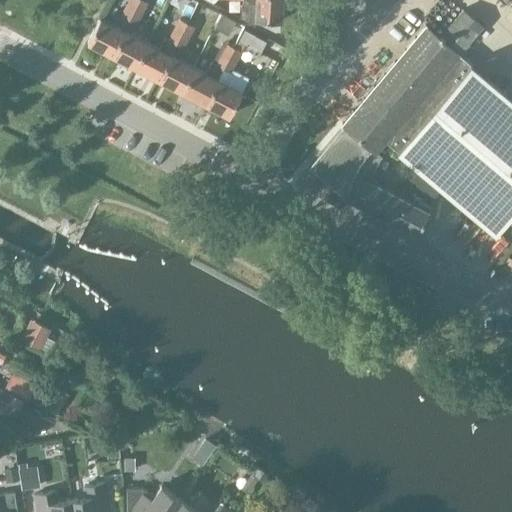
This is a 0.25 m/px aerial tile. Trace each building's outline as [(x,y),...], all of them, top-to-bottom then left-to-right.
[(140,12),(146,1),(143,0),(128,0),(126,5),(140,12)] [(253,18),(280,20),(281,0),(241,0),(242,2),(254,3),(253,18)] [(403,19),(425,0),(405,0),(395,9),(403,19)] [(126,5),(121,16),(128,19),(135,23),(140,12),(126,5)] [(511,211),(511,99),(458,53),(481,25),(461,9),(438,36),(424,25),(341,123),(343,125),(308,166),(341,193),(341,194),(353,172),(367,180),(380,155),(375,151),(384,140),(494,233),(511,211)] [(115,12),(109,23),(98,18),(86,42),(110,54),(122,30),(123,30),(128,19),(121,16),(115,12)] [(179,18),(173,29),(187,36),(193,26),(179,18)] [(175,44),(157,78),(180,91),(193,67),(178,59),(182,47),(187,36),(173,29),(167,40),(175,44)] [(233,47),(240,50),(243,44),(259,52),(265,40),(242,29),(233,47)] [(146,42),(123,30),(122,30),(110,54),(133,66),(146,42)] [(146,42),(133,66),(157,78),(175,44),(167,40),(162,51),(146,42)] [(226,43),(220,54),(234,61),(240,50),(233,47),(226,43)] [(229,71),(234,61),(220,54),(214,64),(222,68),(204,103),(228,115),(240,91),(227,85),(233,73),(229,71)] [(222,68),(214,64),(210,62),(205,73),(193,67),(180,91),(204,103),(222,68)] [(410,203),(367,180),(353,172),(341,194),(416,233),(429,206),(413,198),(410,203)] [(29,318),(20,337),(40,348),(50,329),(29,318)] [(55,415),(68,393),(45,380),(33,401),(55,415)] [(70,498),(72,511),(96,511),(97,511),(109,510),(104,482),(83,485),(85,496),(70,498)] [(170,511),(179,498),(160,485),(153,495),(141,487),(125,487),(126,511),(170,511)] [(16,511),(13,490),(0,492),(0,511),(16,511)] [(72,511),(70,498),(56,501),(54,490),(33,493),(36,511),(72,511)] [(215,497),(206,511),(223,511),(228,504),(215,497)] [(199,511),(179,498),(170,511),(199,511)]
